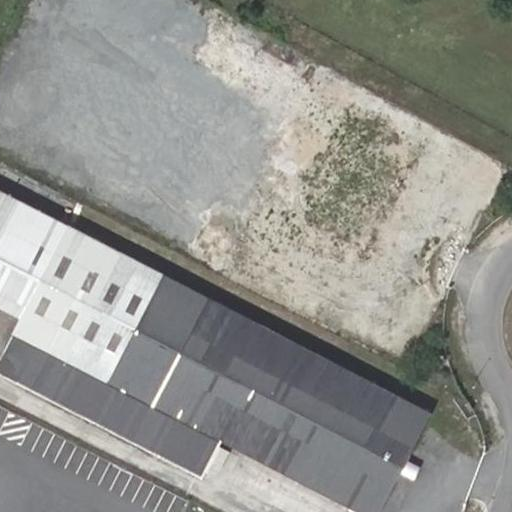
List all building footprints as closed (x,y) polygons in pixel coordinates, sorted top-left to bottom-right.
[(200,19),(205,9),(187,0),(180,0),(177,7),(200,19)] [(170,13),(164,23),(187,37),(193,27),(170,13)] [(211,26),(194,59),(287,106),(303,73),(211,26)] [(230,92),(224,116),(236,119),(242,95),(230,92)] [(286,217),(371,258),(424,147),(338,106),(286,217)] [(151,227),(164,206),(131,185),(118,206),(151,227)] [(0,293),(28,308),(71,227),(0,190),(0,293)] [(283,250),(292,221),(281,217),(272,247),(283,250)] [(71,227),(28,308),(15,332),(38,346),(19,381),(201,474),(220,436),(367,511),(374,511),(427,411),(71,227)] [(38,346),(15,332),(0,359),(0,371),(19,381),(38,346)] [(203,471),(212,476),(227,451),(218,445),(203,471)]
